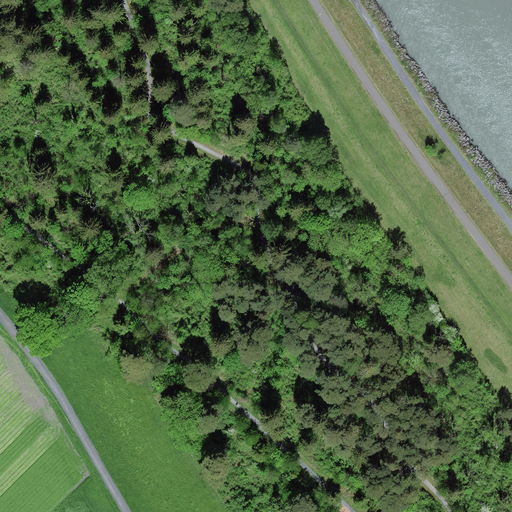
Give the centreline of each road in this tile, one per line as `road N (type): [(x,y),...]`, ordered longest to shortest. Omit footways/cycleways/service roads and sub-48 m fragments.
road 1 (track): [(511,336),(358,132),(275,0)]
road 2 (track): [(313,0),(511,281)]
road 3 (track): [(511,228),(354,0)]
road 4 (track): [(124,511),(40,364),(0,314)]
